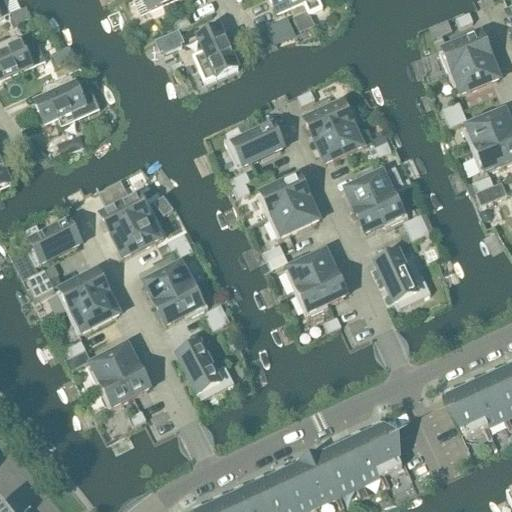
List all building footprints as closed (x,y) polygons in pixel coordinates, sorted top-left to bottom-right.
[(131,0),(141,21),(186,1),(186,0),(131,0)] [(316,0),(268,0),(277,20),(291,14),(294,21),(307,15),(309,19),(322,13),(316,0)] [(473,27),(469,18),(456,23),(459,33),(473,27)] [(175,26),(179,34),(190,29),(187,21),(175,26)] [(288,22),(263,33),(277,50),(297,41),(288,22)] [(447,24),(429,32),(433,43),(442,40),(452,36),(447,24)] [(198,42),(204,56),(193,61),(205,88),(238,73),(220,33),(198,42)] [(184,46),(179,34),(154,45),(160,57),(163,55),(164,58),(182,50),(181,47),(184,46)] [(0,46),(0,59),(22,50),(17,39),(0,46)] [(439,57),(448,79),(490,62),(481,39),(443,55),(443,56),(439,57)] [(35,44),(22,50),(0,59),(0,86),(45,66),(35,44)] [(448,79),(457,101),(461,100),(500,84),(490,62),(448,79)] [(44,91),(48,102),(76,90),(71,79),(44,91)] [(76,90),(48,102),(35,108),(45,130),(58,124),(62,131),(99,115),(87,85),(76,90)] [(297,102),(301,111),(315,105),(311,96),(297,102)] [(315,148),(318,146),(357,128),(347,107),(343,109),(342,108),(305,125),(315,148)] [(445,124),(463,116),(459,107),(442,115),(445,124)] [(463,116),(445,124),(449,133),(466,126),(463,116)] [(511,139),(511,133),(505,116),(467,132),(463,134),(472,156),(511,139)] [(363,152),(367,150),(357,128),(318,146),(315,148),(325,170),(363,152)] [(244,143),(241,137),(224,145),(237,174),(243,172),(244,172),(283,154),(273,130),(244,143)] [(511,139),(472,156),(481,178),(485,176),(485,177),(511,165),(511,139)] [(84,152),(80,141),(63,147),(66,158),(84,152)] [(378,162),(391,156),(387,147),(370,155),(374,164),(378,162)] [(383,171),(395,165),(391,156),(378,162),(383,171)] [(0,194),(11,189),(0,165),(0,194)] [(355,217),(358,216),(397,198),(387,176),(383,178),(345,195),(355,217)] [(250,186),(246,177),(229,185),(233,194),(245,189),(250,186)] [(257,201),(267,222),(309,203),(299,181),(261,199),(257,201)] [(493,190),(489,181),(472,189),(476,198),(493,190)] [(502,187),(493,190),(476,198),(481,211),(507,200),(502,187)] [(245,189),(233,194),(237,203),(250,197),(245,189)] [(99,210),(106,206),(99,192),(92,195),(99,210)] [(355,217),(365,239),(385,230),(386,232),(408,222),(397,198),(358,216),(355,217)] [(123,264),(160,245),(160,244),(164,242),(142,200),(138,202),(138,201),(101,220),(123,264)] [(267,222),(277,244),(281,242),(282,243),(319,225),(309,203),(267,222)] [(159,211),(164,220),(177,214),(172,204),(159,211)] [(408,237),(425,229),(421,220),(403,228),(408,237)] [(69,227),(42,241),(36,231),(19,240),(36,272),(41,269),(42,270),(81,250),(69,227)] [(408,237),(412,246),(429,238),(425,229),(408,237)] [(171,256),(176,254),(188,248),(184,239),(167,248),(171,256)] [(180,263),(193,256),(188,248),(176,254),(180,263)] [(284,259),(280,250),(262,258),(266,267),(284,259)] [(285,276),(295,298),(336,279),(326,257),(288,274),(289,275),(285,276)] [(394,309),(397,315),(430,299),(422,281),(412,286),(399,258),(375,269),(394,309)] [(266,267),(271,277),(288,269),(284,259),(266,267)] [(196,289),(185,268),(181,270),(181,269),(144,288),(155,310),(196,289)] [(49,284),(44,275),(27,284),(32,293),(49,284)] [(57,298),(68,319),(108,298),(97,276),(60,295),(61,296),(57,298)] [(295,298),(306,322),(328,312),(327,310),(346,301),(336,279),(295,298)] [(49,284),(32,293),(36,301),(53,292),(49,284)] [(186,324),(208,312),(196,289),(155,310),(166,331),(185,322),(186,324)] [(68,319),(79,340),(82,338),(83,339),(120,320),(108,298),(68,319)] [(204,319),(208,328),(225,319),(221,310),(204,319)] [(213,336),(230,328),(225,319),(208,328),(213,336)] [(341,332),(337,323),(323,329),(328,338),(341,332)] [(69,364),(86,355),(81,346),(64,355),(69,364)] [(198,400),(201,406),(234,389),(225,371),(215,376),(201,349),(178,361),(198,400)] [(91,370),(87,372),(98,393),(139,372),(127,351),(91,370)] [(86,355),(69,364),(65,366),(70,376),(91,365),(86,355)] [(98,393),(109,415),(113,413),(150,394),(139,372),(98,393)] [(511,376),(511,374),(510,375),(498,380),(494,372),(486,376),(489,384),(490,384),(508,423),(511,420),(511,376)] [(511,434),(511,431),(508,423),(490,384),(489,384),(477,390),(474,382),(465,386),(469,394),(469,393),(487,432),(504,424),(509,436),(511,434)] [(469,393),(469,394),(457,399),(453,391),(444,395),(466,442),(484,434),(489,445),(493,444),(487,432),(469,393)] [(146,425),(141,416),(128,423),(133,432),(146,425)] [(380,482),(386,493),(389,491),(384,480),(402,472),(380,425),(371,429),(375,437),(363,443),(380,482)] [(380,482),(363,443),(360,435),(351,439),(354,447),(342,452),(365,503),(369,501),(363,489),(380,482)] [(356,493),(361,504),(365,503),(342,452),(329,458),(325,450),(317,454),(320,462),(321,462),(339,501),(356,493)] [(321,462),(320,462),(308,468),(305,460),(296,464),(300,472),(318,510),(335,502),(339,511),(344,511),(339,501),(321,462)] [(318,511),(318,510),(300,472),(288,477),(284,469),(275,474),(279,481),(280,481),(293,511),(318,511)] [(293,511),(280,481),(279,481),(267,487),(263,479),(254,483),(258,491),(259,491),(268,511),(293,511)] [(268,511),(259,491),(258,491),(246,497),(243,489),(234,493),(237,501),(238,500),(243,511),(268,511)] [(243,511),(238,500),(237,501),(226,506),(222,498),(213,502),(217,510),(218,510),(218,511),(243,511)]
